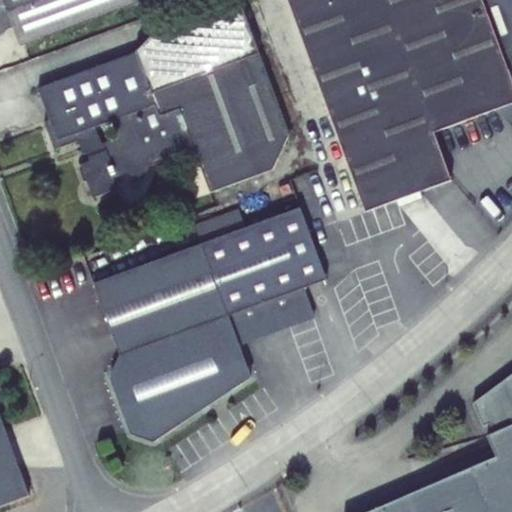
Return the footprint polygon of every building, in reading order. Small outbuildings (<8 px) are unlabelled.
[(3,0),(20,45),(139,0),(3,0)] [(81,164),(92,197),(118,188),(114,178),(128,173),(143,180),(149,165),(194,149),(211,192),(273,169),(289,134),(239,0),(237,0),(159,28),(137,53),(39,89),(44,100),(48,114),(50,119),(44,122),(54,149),(79,140),(83,154),(86,153),(89,161),(81,164)] [(450,180),(433,132),(384,0),(288,0),(365,211),(450,180)] [(511,0),(384,0),(433,132),(495,109),(511,124),(511,0)] [(48,114),(44,100),(38,102),(43,116),(48,114)] [(194,225),(200,242),(93,284),(121,355),(108,377),(130,433),(156,443),(253,378),(241,346),(316,317),(304,287),(326,279),(300,208),(246,228),(239,208),(194,225)] [(511,511),(511,374),(474,404),(485,425),(490,423),(495,432),(488,436),(497,456),(373,511),(511,511)] [(0,425),(0,502),(25,494),(0,425)]
